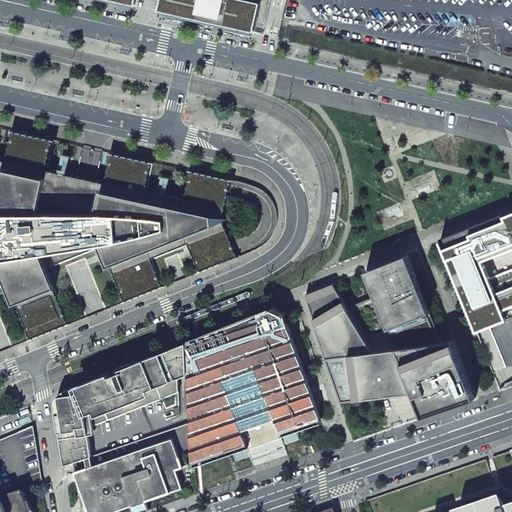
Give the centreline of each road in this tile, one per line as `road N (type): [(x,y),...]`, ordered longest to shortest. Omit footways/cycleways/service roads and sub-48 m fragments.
road 1 (residential): [(168,133),(274,169),(296,201),(292,239),(261,267),(41,355)]
road 2 (residential): [(187,47),(511,116)]
road 3 (residential): [(187,47),(0,5)]
road 4 (secondary): [(511,418),(340,477)]
road 5 (residential): [(0,95),(168,133)]
road 6 (residential): [(61,511),(41,355)]
